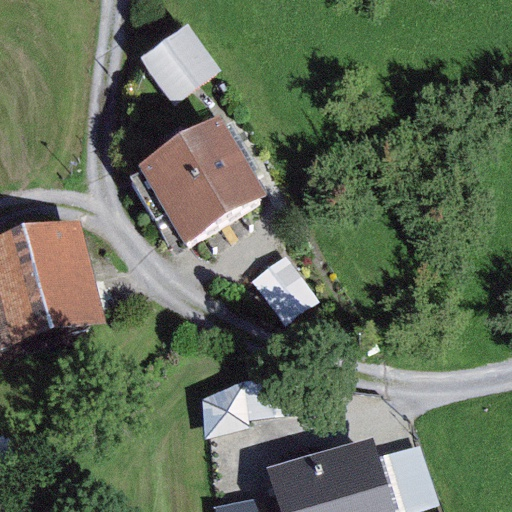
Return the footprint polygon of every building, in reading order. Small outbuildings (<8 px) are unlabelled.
[(197,31),(150,66),(183,110),(230,75),(197,31)] [(236,135),(138,185),(185,275),(282,224),(236,135)] [(121,337),(99,250),(0,274),(0,279),(21,362),(121,337)] [(262,282),(293,322),(324,298),(293,258),(262,282)] [(0,461),(107,436),(89,359),(0,381),(0,461)] [(411,511),(394,455),(267,493),(272,511),(411,511)] [(36,511),(27,481),(0,489),(0,511),(36,511)]
